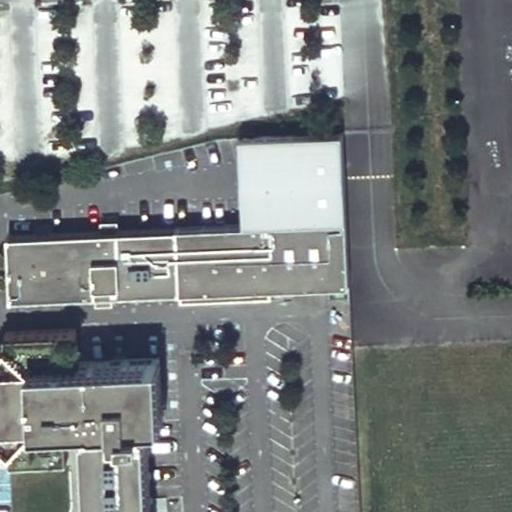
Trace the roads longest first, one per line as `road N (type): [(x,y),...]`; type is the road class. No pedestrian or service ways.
road 1 (unknown): [(481,0),(489,214),(480,250),(469,266),(444,277),(389,288)]
road 2 (unknown): [(389,288),(369,209),(358,0)]
road 3 (unknown): [(23,2),(24,174)]
road 4 (unknown): [(102,0),(107,161)]
road 5 (unknown): [(196,0),(193,142)]
road 6 (unknown): [(511,323),(448,326),(398,306),(389,288)]
